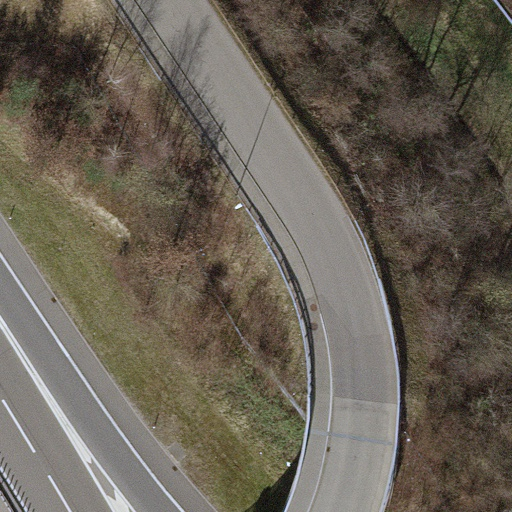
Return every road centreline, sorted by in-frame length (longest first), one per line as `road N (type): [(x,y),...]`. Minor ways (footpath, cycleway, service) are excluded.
road 1 (residential): [(174,0),(315,215),(349,291),(365,401),(344,511)]
road 2 (motorway): [(163,511),(0,289)]
road 3 (motorway): [(71,511),(0,394)]
